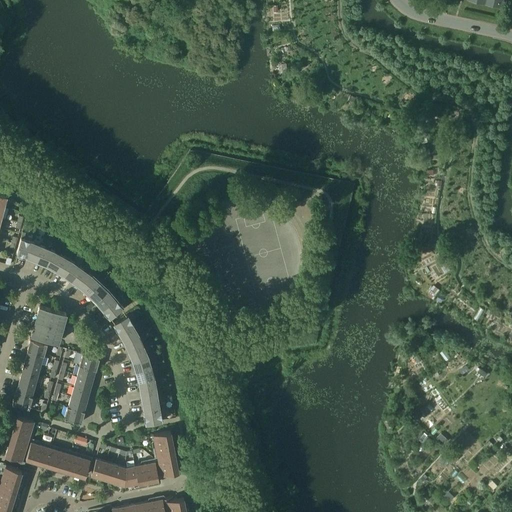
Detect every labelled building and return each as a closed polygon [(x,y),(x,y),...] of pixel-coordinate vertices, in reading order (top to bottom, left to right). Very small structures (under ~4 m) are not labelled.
[(27,255),(32,240),(29,240),(30,239),(24,237),(24,238),(21,237),(16,253),(19,253),(19,254),(24,256),(25,255),(27,255)] [(36,259),(42,245),(32,240),(27,255),(36,259)] [(46,263),(53,249),(42,245),(36,259),(46,263)] [(55,268),(63,254),(53,249),(46,263),(55,268)] [(64,274),(72,260),(63,254),(55,268),(64,274)] [(72,280),(82,267),(72,260),(64,274),(72,280)] [(80,286),(91,274),(82,267),(72,280),(80,286)] [(88,293),(99,281),(91,274),(80,286),(88,293)] [(96,300),(107,289),(99,281),(88,293),(96,300)] [(102,308),(115,298),(107,289),(96,300),(102,308)] [(116,299),(115,298),(102,308),(104,309),(103,310),(107,315),(108,314),(109,316),(122,306),(120,304),(121,303),(117,299),(116,299)] [(44,342),(53,309),(39,305),(31,334),(32,334),(31,338),(30,337),(30,338),(32,338),(32,339),(44,342)] [(58,341),(65,317),(66,313),(53,309),(44,342),(47,343),(56,345),(57,341),(58,341)] [(127,314),(113,322),(115,324),(114,325),(117,330),(118,330),(119,332),(133,324),(132,322),(132,321),(129,316),(127,314)] [(124,341),(139,334),(139,333),(133,324),(119,332),(124,341)] [(128,350),(143,344),(139,334),(124,341),(128,350)] [(44,354),(47,343),(44,342),(32,339),(32,338),(30,338),(27,349),(28,350),(43,354),(44,354)] [(147,354),(143,344),(128,350),(132,359),(133,360),(148,355),(147,354)] [(40,365),(43,354),(28,350),(25,360),(40,365)] [(85,354),(85,353),(82,352),(79,364),(80,364),(95,369),(96,369),(99,357),(96,356),(96,357),(85,354)] [(151,366),(148,355),(133,360),(135,370),(151,366)] [(37,374),(40,365),(25,360),(22,370),(37,374)] [(92,379),(95,369),(80,364),(77,374),(92,379)] [(154,376),(151,366),(135,370),(138,379),(154,376)] [(35,384),(37,374),(22,370),(19,380),(35,384)] [(89,390),(92,379),(77,374),(74,386),(89,390)] [(156,388),(154,376),(138,379),(140,390),(156,388)] [(32,395),(35,384),(19,380),(16,391),(32,395)] [(86,401),(89,390),(74,386),(71,396),(86,401)] [(158,398),(156,388),(140,390),(142,400),(158,398)] [(32,395),(16,391),(15,390),(12,402),(15,403),(15,402),(26,405),(26,406),(29,407),(32,395)] [(83,411),(86,401),(71,396),(68,407),(83,411)] [(160,409),(158,398),(142,400),(144,411),(160,409)] [(84,411),(83,411),(68,407),(67,407),(64,419),(67,419),(78,422),(81,423),(84,411)] [(161,419),(161,416),(162,416),(161,410),(160,410),(160,409),(144,411),(144,413),(143,413),(144,419),(145,419),(146,422),(161,419)] [(21,462),(34,420),(17,415),(5,454),(15,457),(15,460),(21,462)] [(170,430),(153,434),(162,477),(169,475),(168,473),(178,471),(170,430)] [(73,442),(81,444),(83,437),(75,435),(73,442)] [(90,458),(31,440),(26,457),(85,475),(90,458)] [(124,485),(158,478),(159,478),(155,460),(125,466),(96,457),(91,474),(124,485)] [(9,511),(22,470),(5,464),(0,480),(0,511),(9,511)] [(223,472),(218,473),(219,479),(237,476),(256,472),(255,466),(223,472)] [(186,511),(183,497),(183,496),(173,498),(173,496),(166,497),(168,511),(186,511)] [(165,511),(162,498),(142,501),(112,507),(112,511),(165,511)]
